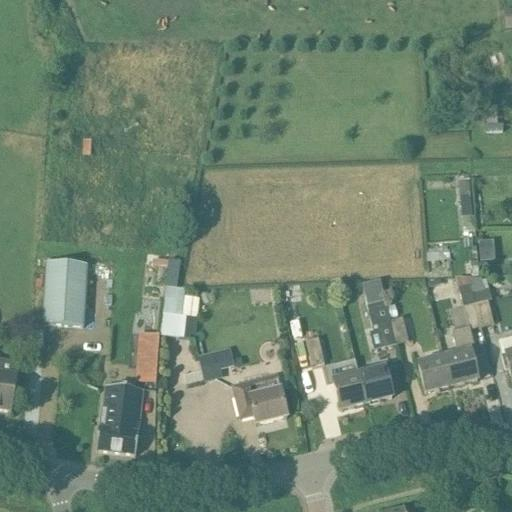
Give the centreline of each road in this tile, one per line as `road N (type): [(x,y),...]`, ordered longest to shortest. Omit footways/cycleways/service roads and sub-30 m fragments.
road 1 (tertiary): [(305,463),(167,485),(52,471)]
road 2 (tertiary): [(511,444),(416,442),(305,463)]
